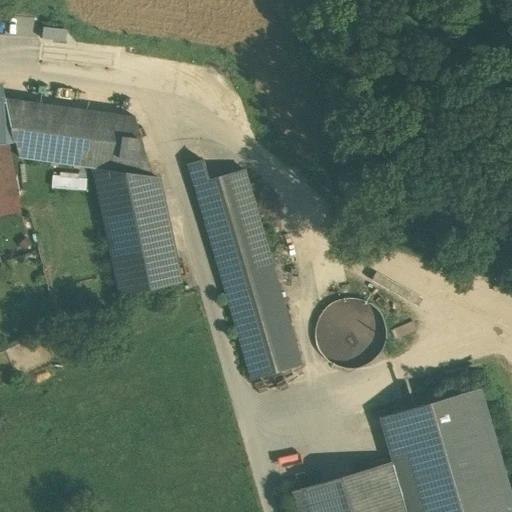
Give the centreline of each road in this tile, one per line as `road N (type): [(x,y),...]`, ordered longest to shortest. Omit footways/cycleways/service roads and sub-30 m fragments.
road 1 (residential): [(0,70),(204,112),(249,135),(333,210)]
road 2 (track): [(333,210),(381,249),(511,287)]
